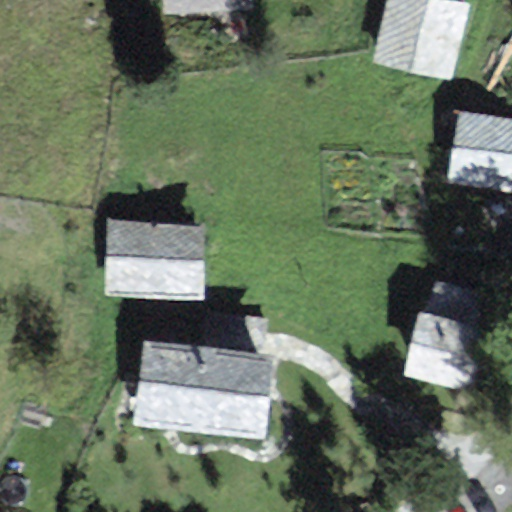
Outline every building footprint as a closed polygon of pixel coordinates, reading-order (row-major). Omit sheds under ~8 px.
[(245,0),(170,0),(171,8),(209,6),(246,3),(245,0)] [(453,37),(461,6),(436,0),(395,0),(382,56),(446,70),(453,37)] [(511,126),(466,119),(457,175),(490,180),(511,183),(511,126)] [(193,231),(110,229),(108,292),(118,292),(192,294),(193,231)] [(438,278),(431,301),(480,314),(486,291),(438,278)] [(473,331),(423,317),(408,370),(458,384),(465,358),(473,331)] [(260,357),(145,347),(139,416),(202,421),(254,426),(260,357)]
